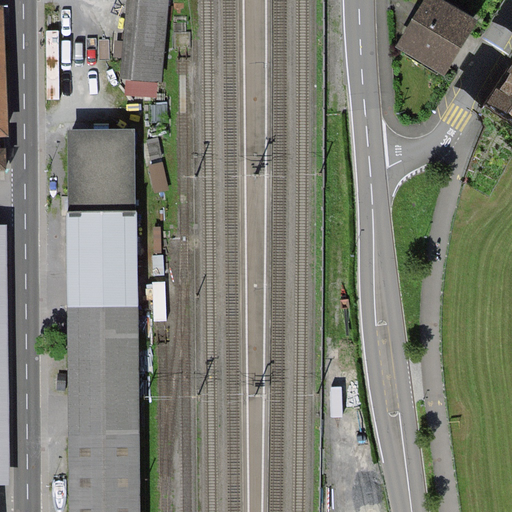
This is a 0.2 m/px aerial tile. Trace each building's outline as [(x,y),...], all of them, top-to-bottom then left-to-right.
[(130,0),(123,78),(156,81),(162,0),(130,0)] [(443,9),(430,1),(404,43),(443,67),(469,24),(451,14),(453,10),(455,7),(447,3),(443,9)] [(0,133),(9,133),(3,2),(0,2),(0,133)] [(511,72),(506,69),(482,106),(511,126),(511,72)] [(71,211),(133,211),(132,132),(103,132),(70,133),(71,211)] [(69,511),(139,511),(137,210),(133,211),(71,211),(66,211),(69,511)]
